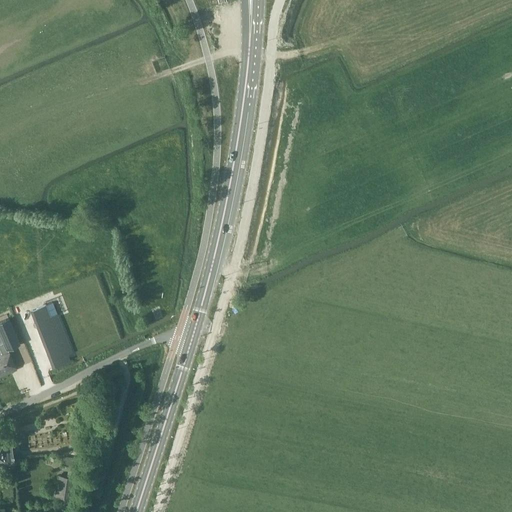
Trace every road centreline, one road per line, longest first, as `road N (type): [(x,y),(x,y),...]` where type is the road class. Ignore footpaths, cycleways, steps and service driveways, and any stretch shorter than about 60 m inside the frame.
road 1 (track): [(500,0),(339,43),(283,54),(234,52),(175,70)]
road 2 (secondary): [(185,342),(219,225),(249,15)]
road 3 (residential): [(0,413),(147,342),(174,339)]
road 4 (secondary): [(131,511),(185,342)]
